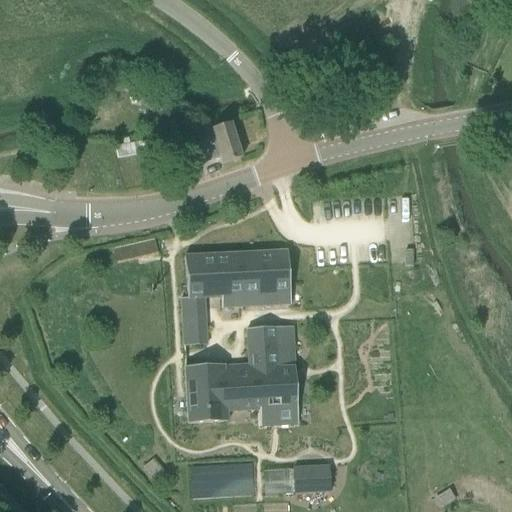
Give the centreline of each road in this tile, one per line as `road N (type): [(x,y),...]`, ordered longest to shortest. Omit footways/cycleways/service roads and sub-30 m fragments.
road 1 (tertiary): [(288,165),(511,116)]
road 2 (unclassified): [(288,165),(259,86),(158,0)]
road 3 (tertiary): [(89,218),(157,208),(288,165)]
road 4 (track): [(477,121),(472,92),(498,0)]
